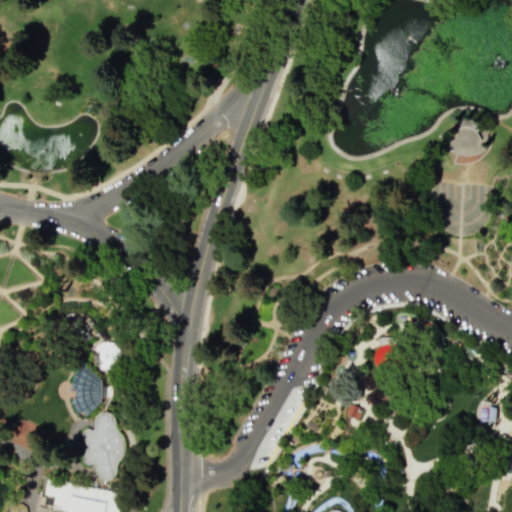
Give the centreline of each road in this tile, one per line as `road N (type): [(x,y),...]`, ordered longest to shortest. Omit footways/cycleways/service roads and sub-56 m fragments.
road 1 (residential): [(262,82),(185,326),(179,511)]
road 2 (residential): [(73,223),(262,82)]
road 3 (residential): [(328,318),(240,461),(224,472),(182,477)]
road 4 (residential): [(185,326),(116,246),(73,223),(0,207)]
road 5 (residential): [(511,328),(408,280),(347,298),(328,318)]
